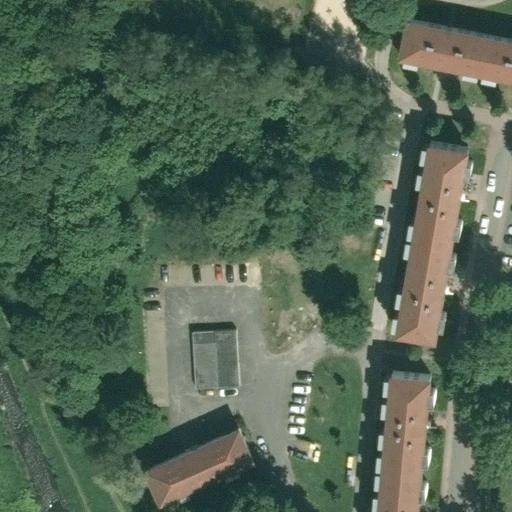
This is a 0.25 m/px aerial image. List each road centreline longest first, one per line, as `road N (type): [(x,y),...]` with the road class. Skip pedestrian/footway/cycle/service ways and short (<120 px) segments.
road 1 (residential): [(445,511),(490,166),(511,133)]
road 2 (residential): [(369,328),(336,329),(310,344),(280,377),(272,401),(278,462),(311,511)]
road 3 (residential): [(403,90),(369,328)]
road 4 (residential): [(369,328),(351,511)]
